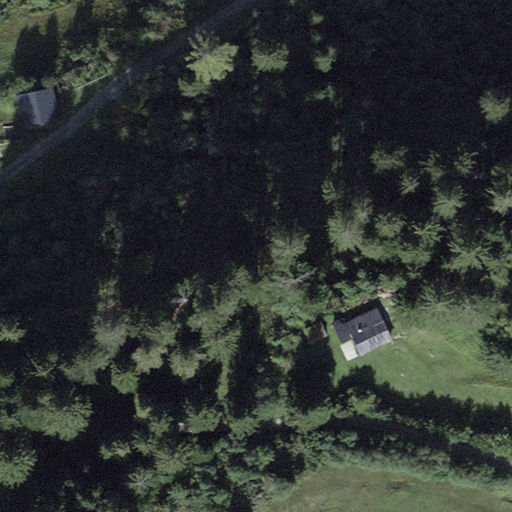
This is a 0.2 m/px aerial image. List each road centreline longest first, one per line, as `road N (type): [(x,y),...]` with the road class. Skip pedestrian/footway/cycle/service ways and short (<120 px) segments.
road 1 (track): [(0,457),(80,463),(160,439),(337,419),(471,448),(511,471)]
road 2 (track): [(254,0),(119,84),(0,180)]
